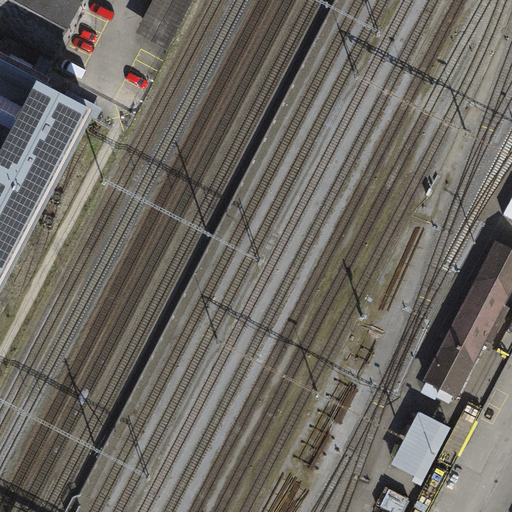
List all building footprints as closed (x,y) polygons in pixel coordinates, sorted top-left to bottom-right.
[(69,0),(0,0),(0,27),(51,55),(78,5),(69,0)] [(195,0),(154,0),(136,36),(167,53),(195,0)] [(0,291),(90,118),(46,95),(49,91),(41,87),(0,66),(0,291)] [(511,255),(495,246),(426,381),(460,398),(487,346),(493,349),(511,316),(505,312),(511,298),(511,255)] [(449,432),(417,415),(391,467),(423,483),(449,432)]
